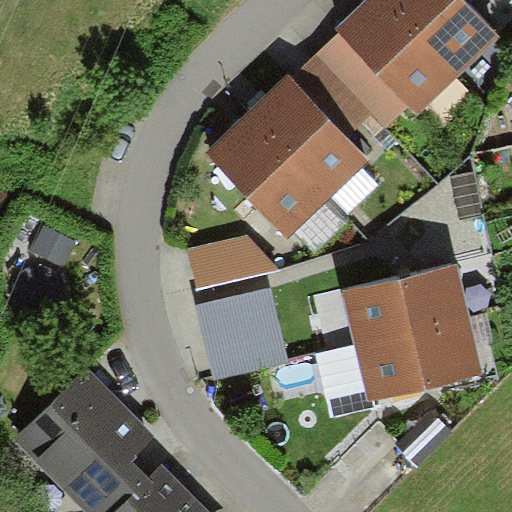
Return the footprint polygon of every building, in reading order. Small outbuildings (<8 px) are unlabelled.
[(466,0),(363,0),(331,30),(340,38),(386,90),(410,114),(498,33),(466,0)] [(386,90),(340,38),(302,71),(349,123),(386,90)] [(296,65),(203,151),(277,230),(369,144),(349,123),(302,71),(296,65)] [(202,291),(274,283),(269,243),(198,251),(202,291)] [(451,256),(341,281),(367,397),(369,403),(479,379),(451,256)] [(277,292),(199,313),(214,371),(292,351),(277,292)] [(147,430),(79,358),(9,425),(91,511),(142,462),(128,448),(147,430)] [(367,397),(319,407),(326,439),(374,429),(369,403),(367,397)] [(142,462),(91,511),(89,511),(206,511),(151,454),(142,462)]
